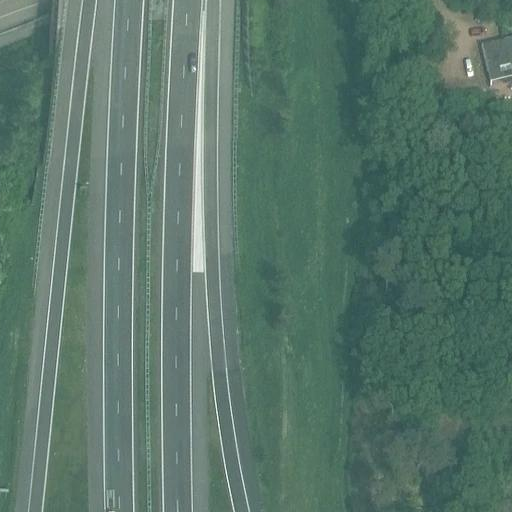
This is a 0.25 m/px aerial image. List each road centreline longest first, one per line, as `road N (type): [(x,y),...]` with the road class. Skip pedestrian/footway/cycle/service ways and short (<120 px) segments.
road 1 (motorway): [(91,0),(31,511)]
road 2 (motorway): [(239,511),(210,336),(208,0)]
road 3 (motorway): [(130,0),(117,168),(120,511)]
road 4 (motorway): [(176,511),(172,342),(188,0)]
